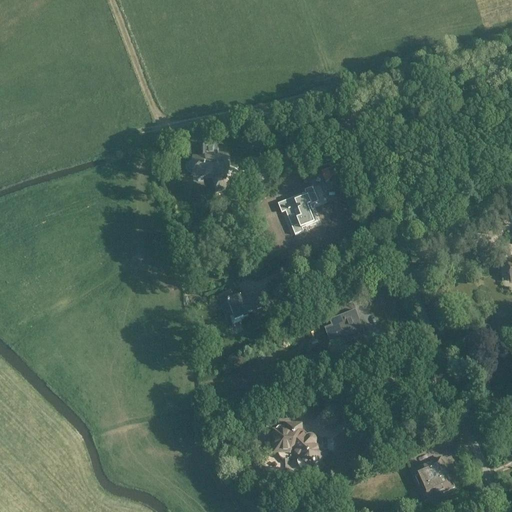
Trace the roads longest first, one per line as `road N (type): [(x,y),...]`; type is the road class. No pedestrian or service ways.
road 1 (unclassified): [(506,511),(462,419),(357,128),(363,110),(378,102),(511,60)]
road 2 (track): [(110,0),(162,124),(341,93),(357,128)]
